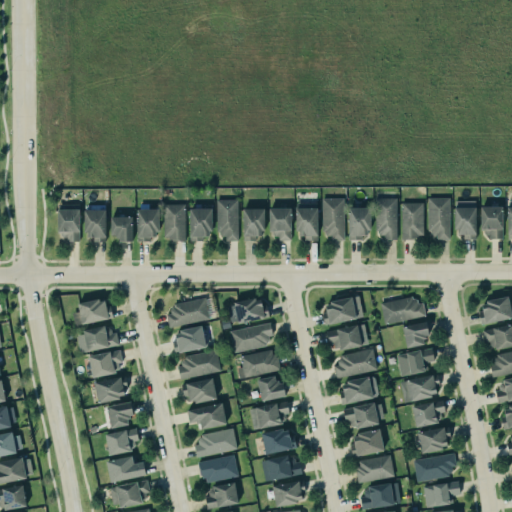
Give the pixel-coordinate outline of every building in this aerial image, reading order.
[(396,197),(374,198),(375,232),(383,232),(383,239),(397,239),(396,197)] [(450,239),(449,197),(427,198),(427,231),(435,231),(435,239),(450,239)] [(344,240),(343,198),(321,198),(322,233),(330,233),(330,240),(344,240)] [(238,199),(216,199),(217,234),(225,234),(225,240),(239,240),(238,199)] [(399,201),(422,201),(422,235),(417,236),(417,238),(407,240),(399,240),(398,218),(399,201)] [(53,203),(77,202),(78,241),(63,241),(63,228),(54,229),(53,203)] [(134,203),(134,238),(156,238),(155,203),(134,203)] [(81,204),(82,230),(86,235),(91,236),(91,240),(104,240),(104,204),(81,204)] [(164,204),(163,239),(185,240),(185,204),(164,204)] [(346,207),(346,239),(359,239),(359,235),(365,235),(365,230),(369,230),(369,207),(346,207)] [(452,207),(474,207),(474,239),(461,239),(461,234),(456,234),(456,230),(452,230),(452,207)] [(479,207),(501,207),(501,238),(488,238),(488,234),(482,233),(482,229),(479,229),(479,207)] [(189,208),(190,239),(211,238),(210,208),(189,208)] [(241,240),(241,208),(262,209),(262,230),(260,230),(259,236),(253,236),(253,239),(241,240)] [(289,208),(290,240),(276,240),(275,236),(272,236),(270,233),(270,231),(267,231),(267,208),(289,208)] [(315,208),(293,208),(294,231),(297,231),(297,236),(301,240),(309,240),(316,240),(315,208)] [(131,216),(131,242),(117,242),(117,238),(114,238),(114,235),(109,235),(108,217),(131,216)] [(321,324),(361,315),(356,291),(349,290),(326,294),(326,298),(321,299),(322,310),(319,311),(321,324)] [(423,316),(419,295),(380,303),(384,324),(423,316)] [(476,311),(480,310),(479,304),(484,304),(484,301),(506,296),(511,318),(483,323),(479,324),(478,318),(476,311)] [(171,304),(172,313),(166,314),(169,327),(209,319),(204,297),(171,304)] [(231,324),(267,317),(263,297),(227,304),(231,324)] [(70,312),(73,326),(107,319),(107,317),(111,316),(108,304),(104,305),(103,301),(97,302),(96,299),(75,304),(77,311),(70,312)] [(399,326),(425,320),(429,336),(425,336),(426,339),(422,340),(423,345),(404,349),(399,326)] [(368,343),(364,322),(327,330),(332,351),(368,343)] [(481,329),(511,323),(511,327),(511,344),(494,349),(494,346),(491,347),(488,345),(487,341),(483,342),(481,329)] [(230,329),(233,351),(268,346),(266,336),(272,336),(270,324),(230,329)] [(82,329),(103,325),(104,327),(106,327),(109,328),(110,333),(114,332),(117,344),(106,346),(107,347),(85,351),(82,329)] [(199,325),(177,330),(178,332),(172,333),(174,339),(169,340),(172,352),(176,351),(177,352),(204,347),(199,325)] [(330,364),(335,363),(334,360),(336,356),(338,356),(338,353),(371,346),(375,369),(333,378),(330,364)] [(274,348),(239,356),(242,366),(237,367),(240,378),(279,369),(274,348)] [(394,354),(399,375),(423,371),(423,370),(425,370),(424,362),(432,360),(430,348),(394,354)] [(88,356),(93,377),(122,370),(117,349),(88,356)] [(181,356),(183,365),(177,366),(180,379),(220,370),(216,349),(181,356)] [(488,364),(490,377),(511,372),(511,349),(495,353),(495,356),(492,358),(492,363),(488,364)] [(90,382),(123,374),(126,388),(122,389),(123,396),(118,397),(118,400),(96,405),(90,382)] [(403,402),(439,395),(435,374),(399,381),(403,402)] [(261,401),(285,396),(282,381),(276,382),(275,375),(257,379),(261,401)] [(338,383),(342,404),(378,396),(374,375),(338,383)] [(179,384),(210,377),(215,399),(193,403),(192,401),(187,402),(185,396),(181,396),(179,384)] [(493,390),(497,389),(497,385),(499,383),(501,382),(500,380),(511,377),(511,399),(506,401),(506,400),(496,402),(493,390)] [(411,405),(415,427),(439,422),(438,414),(445,413),(442,399),(411,405)] [(253,430),(284,423),(282,416),(289,414),(286,400),(249,408),(253,430)] [(127,416),(132,416),(131,402),(107,405),(109,427),(128,425),(127,416)] [(186,409),(189,423),(199,421),(201,429),(226,424),(222,402),(186,409)] [(342,409),(345,422),(351,420),(353,429),(378,423),(373,402),(342,409)] [(498,416),(503,415),(502,410),(506,409),(506,406),(511,404),(511,427),(506,429),(505,428),(501,429),(500,423),(498,416)] [(0,405),(4,405),(5,406),(10,405),(14,421),(8,423),(9,426),(0,428),(0,405)] [(195,431),(230,424),(236,447),(193,456),(190,441),(195,440),(195,431)] [(103,434),(108,456),(130,451),(129,447),(133,446),(132,441),(137,440),(134,427),(103,434)] [(261,433),(265,454),(295,447),(290,427),(261,433)] [(417,430),(419,451),(450,448),(448,427),(417,430)] [(351,437),(356,436),(355,433),(377,428),(382,450),(355,456),(355,455),(350,456),(348,443),(352,442),(351,437)] [(19,432),(0,434),(0,454),(22,451),(19,432)] [(409,456),(413,480),(459,472),(456,453),(451,449),(409,456)] [(238,476),(233,454),(199,461),(203,483),(238,476)] [(394,475),(389,454),(354,461),(359,482),(394,475)] [(264,479),(301,475),(300,461),(292,462),(291,455),(261,459),(264,479)] [(130,456),(104,462),(108,483),(144,476),(141,462),(131,464),(130,456)] [(0,460),(0,481),(33,477),(30,457),(0,460)] [(109,486),(113,507),(149,501),(146,480),(109,486)] [(274,506),(298,504),(298,497),(305,497),(303,481),(272,483),(274,506)] [(453,504),(452,495),(459,494),(458,481),(423,485),(425,507),(453,504)] [(207,509),(238,503),(234,482),(210,486),(211,495),(204,496),(207,509)] [(400,504),(397,482),(365,485),(366,495),(359,496),(361,508),(400,504)] [(0,487),(0,502),(1,502),(2,509),(25,507),(23,486),(0,487)] [(426,505),(426,511),(455,511),(455,509),(451,508),(450,502),(426,505)]
